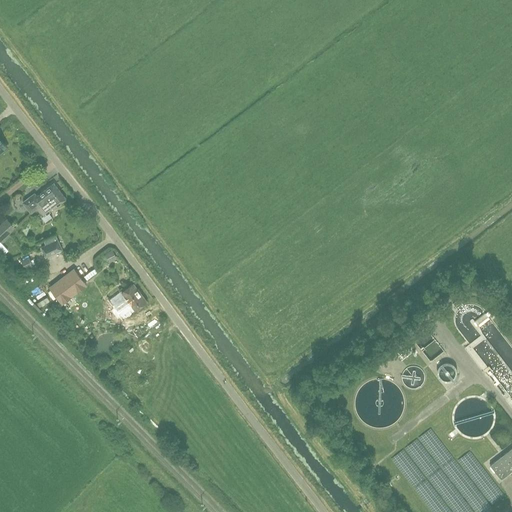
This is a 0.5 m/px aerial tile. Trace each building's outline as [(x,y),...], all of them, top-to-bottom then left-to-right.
[(38,208),(60,191),(54,184),(34,199),(31,196),(23,202),(31,213),(38,208)] [(66,199),(60,191),(38,208),(44,216),(49,212),(66,199)] [(7,219),(0,224),(0,242),(15,228),(7,219)] [(41,247),(46,257),(62,250),(58,240),(41,247)] [(74,269),(49,287),(61,303),(71,296),(70,294),(85,283),(74,269)] [(135,310),(147,302),(133,284),(122,293),(121,291),(109,301),(123,319),(135,310)] [(511,448),(490,465),(501,479),(511,470),(511,448)]
